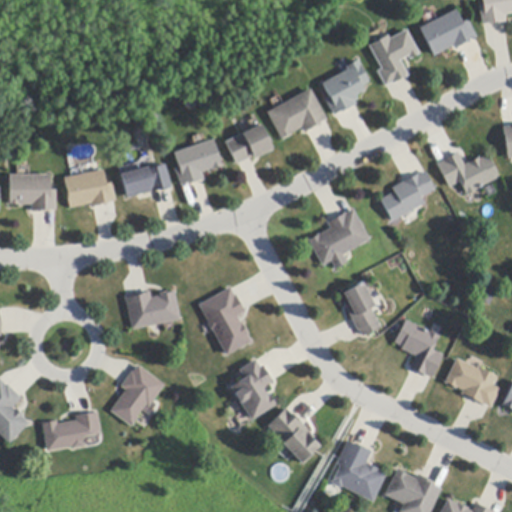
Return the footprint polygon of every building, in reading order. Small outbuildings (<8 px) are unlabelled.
[(504,23),(489,25),(489,24),(484,24),(482,25),(479,7),(483,6),(481,0),(511,0),(511,14),(505,15),(506,22),(504,23)] [(475,39),(473,40),(473,39),(469,41),(471,43),(467,45),(467,44),(458,48),(459,49),(458,50),(455,51),(453,47),(434,57),(420,29),(456,11),(462,24),(468,21),(477,38),(475,39)] [(406,78),(405,78),(404,78),(395,83),(395,84),(392,85),(392,84),(387,87),(385,88),(376,72),(381,69),(368,47),(387,36),(389,40),(406,31),(419,54),(409,60),(408,57),(400,61),(408,76),(406,78)] [(355,106),(353,107),(353,106),(344,111),(344,112),(341,114),(341,113),(336,115),(333,117),(324,101),(329,98),(321,85),(347,71),(345,68),(357,61),(360,66),(360,67),(369,83),(361,87),(364,91),(356,96),(358,100),(354,102),(356,106),(355,106)] [(325,122),(324,123),(323,121),(319,123),(321,125),(318,127),(317,126),(306,132),(307,133),(304,135),(301,129),(291,134),(292,135),(289,136),(288,135),(284,138),(284,139),(281,141),(266,113),(310,90),(327,121),(325,122)] [(249,159),(239,164),(235,166),(224,143),(260,125),(267,139),(269,138),(271,142),(269,143),(273,151),(254,160),(252,157),(249,159)] [(511,159),(508,160),(503,128),(505,128),(511,126),(511,159)] [(203,181),(201,181),(190,185),(188,186),(187,184),(183,185),(183,186),(182,186),(181,186),(175,169),(178,168),(173,154),(214,139),(223,166),(213,170),(212,169),(201,173),(203,181)] [(449,189),(437,165),(438,164),(443,162),(442,161),(444,160),(444,161),(456,154),(458,153),(465,166),(470,163),(470,164),(478,159),(478,158),(479,157),(480,160),(488,156),(499,178),(477,190),(478,190),(466,197),(459,183),(449,189)] [(170,189),(161,192),(161,190),(154,192),(152,193),(151,192),(127,199),(120,175),(147,168),(148,170),(165,165),(171,189),(170,189)] [(114,202),(108,203),(108,204),(94,207),(91,208),(90,205),(69,209),(65,190),(66,190),(64,179),(104,171),(107,185),(112,184),(115,202),(114,202)] [(424,205),(422,206),(401,217),(392,223),(380,200),(394,193),(392,189),(405,182),(418,175),(419,176),(424,173),(425,172),(435,191),(421,199),(424,205)] [(55,211),(49,211),(49,212),(34,212),(31,212),(31,206),(19,206),(19,205),(9,205),(9,202),(9,176),(50,176),(51,190),(56,190),(56,211),(55,211)] [(350,252),(343,256),(346,262),(347,263),(335,270),(331,262),(322,267),(308,240),(310,239),(310,240),(316,237),(315,236),(318,234),(319,236),(330,229),(326,223),(329,222),(330,222),(342,216),(341,214),(345,213),(345,214),(351,211),(353,210),(370,241),(350,252)] [(371,291),(372,294),(369,295),(375,307),(371,309),(373,312),(381,328),(362,337),(362,336),(359,331),(358,332),(352,320),(344,304),(347,302),(342,293),(365,281),(371,291)] [(231,291),(234,296),(235,296),(243,309),(245,313),(237,317),(241,325),(243,324),(248,335),(247,336),(251,343),(226,357),(212,331),(211,331),(207,324),(207,322),(198,306),(230,288),(231,291)] [(476,298),(482,288),(495,296),(488,306),(476,298)] [(180,321),(159,325),(147,327),(132,331),(125,298),(127,298),(128,297),(128,298),(133,297),(133,295),(147,292),(149,292),(151,298),(159,296),(159,293),(167,292),(167,294),(171,293),(171,292),(174,291),(180,321)] [(431,333),(439,337),(440,337),(438,340),(437,340),(432,350),(443,356),(432,380),(430,379),(411,370),(410,369),(416,357),(401,350),(402,347),(395,343),(406,321),(431,333)] [(466,364),(478,371),(479,369),(481,370),(497,378),(492,386),(500,390),(490,409),(488,408),(483,405),(483,406),(479,405),(480,404),(469,398),(468,398),(468,399),(465,398),(465,397),(461,395),(462,391),(457,389),(456,390),(453,389),(453,387),(448,385),(447,386),(444,384),(457,359),(466,364)] [(256,362),(259,368),(263,366),(265,369),(263,370),(270,380),(271,379),(272,381),(273,383),(264,389),(268,396),(270,395),(272,398),(271,399),(273,403),(275,402),(276,405),(251,422),(230,388),(244,379),(239,371),(255,361),(256,362)] [(122,385),(131,372),(133,373),(136,368),(138,366),(165,386),(149,408),(146,406),(131,427),(110,413),(125,391),(120,387),(122,385)] [(0,381),(5,386),(6,385),(19,399),(20,400),(12,408),(14,411),(16,409),(23,416),(21,417),(29,425),(9,444),(0,435),(0,381)] [(511,411),(505,407),(504,408),(501,406),(502,404),(503,405),(511,386),(511,411)] [(285,410),(291,415),(292,414),(302,425),(314,437),(312,440),(319,447),(312,454),(313,455),(302,466),(266,427),(285,409),(285,410)] [(80,416),(92,414),(97,413),(101,435),(82,439),(83,448),(72,450),(72,448),(47,453),(42,425),(57,422),(57,425),(76,421),(75,417),(80,416)] [(370,452),(371,452),(365,465),(366,465),(366,464),(378,470),(376,472),(385,476),(372,503),(342,489),(341,488),(339,489),(332,486),(331,483),(332,480),(339,467),(335,465),(344,447),(347,442),(354,446),(355,444),(370,452)] [(421,478),(434,484),(433,487),(438,489),(440,490),(429,511),(398,511),(402,505),(384,496),(396,470),(416,480),(417,476),(421,478)] [(478,505),(477,506),(489,511),(490,511),(491,511),(440,511),(446,500),(456,505),(456,503),(467,509),(467,510),(470,511),(475,503),(478,505)]
